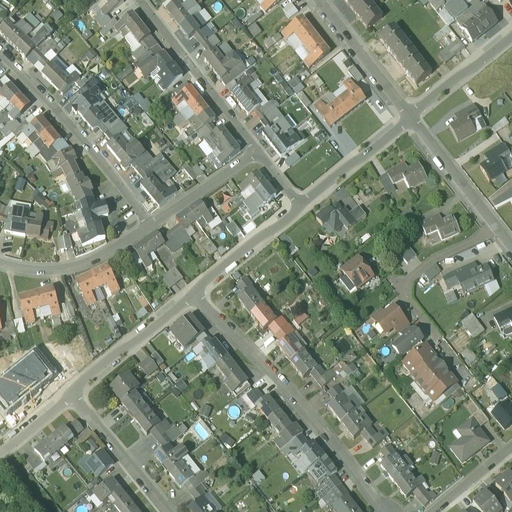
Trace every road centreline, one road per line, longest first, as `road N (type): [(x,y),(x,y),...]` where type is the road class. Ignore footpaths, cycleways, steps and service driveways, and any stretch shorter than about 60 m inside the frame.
road 1 (residential): [(193,296),(282,384),(387,511)]
road 2 (residential): [(0,52),(104,164),(149,226)]
road 3 (residential): [(463,372),(398,287),(498,226)]
road 4 (residential): [(257,152),(139,0)]
road 5 (residential): [(0,263),(49,271),(84,266),(149,226)]
road 6 (residential): [(193,296),(73,396)]
road 7 (residential): [(73,396),(167,511)]
road 8 (residential): [(413,115),(323,0)]
road 9 (residential): [(413,115),(299,206)]
road 10 (residential): [(498,226),(413,115)]
road 11 (residential): [(299,206),(193,296)]
road 12 (residential): [(149,226),(257,152)]
road 13 (residential): [(511,35),(413,115)]
